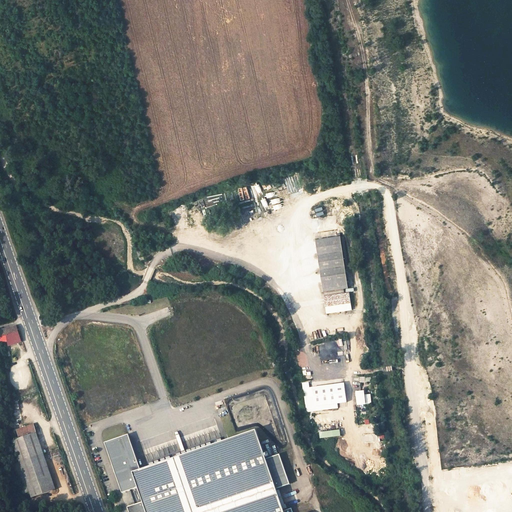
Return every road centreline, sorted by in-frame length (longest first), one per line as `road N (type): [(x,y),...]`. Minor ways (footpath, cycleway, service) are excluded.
road 1 (track): [(428,511),(407,310),(382,189),(356,185),(305,203),(269,275)]
road 2 (primary): [(96,511),(0,240)]
road 3 (track): [(316,375),(286,296),(269,275),(218,252),(172,249)]
